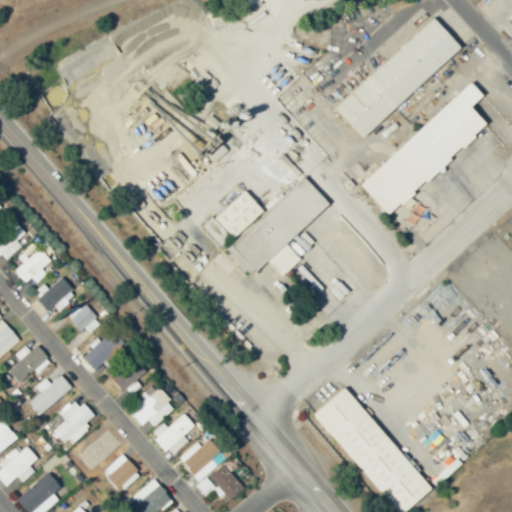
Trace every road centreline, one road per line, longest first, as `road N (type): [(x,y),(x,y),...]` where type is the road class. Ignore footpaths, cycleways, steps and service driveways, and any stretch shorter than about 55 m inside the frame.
road 1 (secondary): [(332,511),(0,116)]
road 2 (residential): [(251,415),(511,183)]
road 3 (residential): [(222,511),(0,267)]
